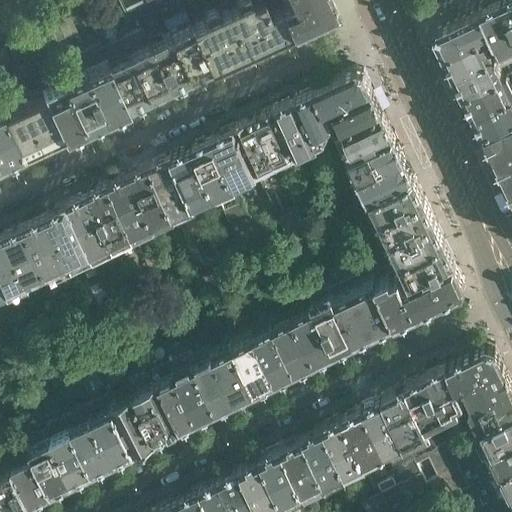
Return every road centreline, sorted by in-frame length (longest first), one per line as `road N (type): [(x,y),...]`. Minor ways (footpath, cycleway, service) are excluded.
road 1 (residential): [(511,304),(85,511)]
road 2 (residential): [(0,205),(388,25)]
road 3 (residential): [(388,25),(511,276)]
